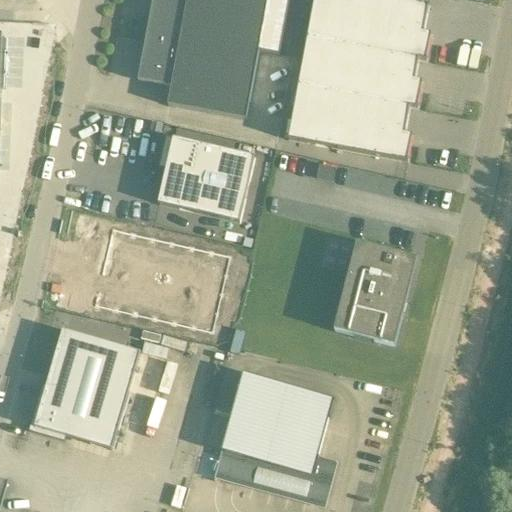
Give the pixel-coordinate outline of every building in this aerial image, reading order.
[(426,61),(431,35),(423,33),(428,6),(393,0),(314,0),(307,40),(418,59),(426,61)] [(167,108),(246,121),(259,54),(154,34),(146,78),(172,83),(167,108)] [(410,107),(418,108),(423,82),(415,80),(418,59),(307,40),(299,87),(410,107)] [(289,141),(408,162),(413,136),(405,134),(410,107),(299,87),(289,141)] [(166,172),(158,206),(239,225),(255,159),(168,139),(161,171),(166,172)] [(95,307),(212,335),(230,259),(112,231),(95,307)] [(357,245),(334,334),(394,349),(403,317),(395,315),(410,259),(357,245)] [(63,334),(34,429),(111,452),(140,357),(63,334)] [(238,398),(215,479),(227,482),(322,508),(334,466),(318,462),(334,401),(242,383),(238,398)]
